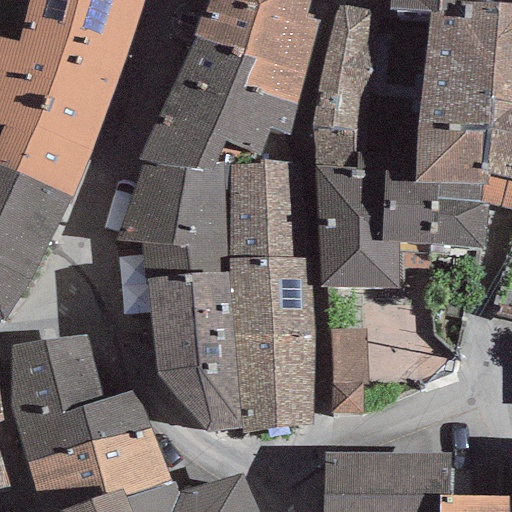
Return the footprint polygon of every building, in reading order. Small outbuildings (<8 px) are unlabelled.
[(0,127),(1,128),(0,131),(0,171),(69,198),(92,151),(143,0),(28,0),(16,41),(0,37),(0,127)] [(309,0),(207,0),(194,39),(253,62),(242,92),(296,106),(318,23),(305,19),(309,0)] [(388,0),(388,10),(429,11),(450,7),(454,2),(483,1),(482,0),(388,0)] [(317,165),(414,168),(417,122),(483,125),(490,126),(511,106),(511,5),(497,5),(482,4),(471,7),(470,19),(442,18),(441,14),(428,16),(382,17),(368,10),(338,5),(313,124),(317,165)] [(140,244),(145,279),(228,274),(227,261),(225,167),(238,149),(258,157),(269,129),(288,136),(296,106),(242,92),(253,62),(194,39),(136,162),(143,164),(116,243),(140,244)] [(413,183),(483,185),(480,203),(487,205),(511,210),(511,106),(490,126),(483,125),(417,122),(414,168),(413,183)] [(297,164),(225,167),(227,261),(300,259),(297,164)] [(483,251),(487,205),(480,203),(483,185),(413,183),(414,168),(317,165),(321,286),(403,286),(401,242),(483,251)] [(0,171),(0,321),(3,322),(69,198),(0,171)] [(241,435),(311,427),(312,349),(307,259),(300,259),(227,261),(228,274),(240,428),(241,435)] [(156,375),(205,432),(240,428),(228,274),(145,279),(156,375)] [(10,405),(16,428),(102,401),(85,336),(10,346),(10,405)] [(0,489),(21,485),(0,391),(0,489)] [(39,511),(62,511),(122,491),(125,498),(171,481),(135,391),(102,401),(16,428),(39,511)] [(321,511),(437,511),(438,497),(451,497),(450,455),(323,454),(321,511)] [(256,511),(240,475),(177,495),(171,481),(125,498),(131,511),(256,511)] [(131,511),(125,498),(122,491),(62,511),(131,511)] [(509,511),(509,498),(451,497),(438,497),(437,511),(509,511)]
